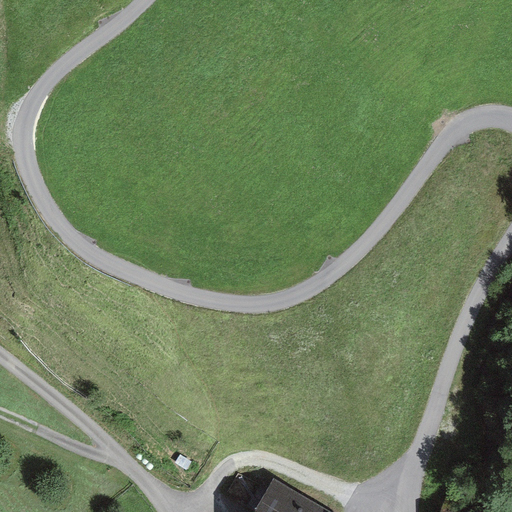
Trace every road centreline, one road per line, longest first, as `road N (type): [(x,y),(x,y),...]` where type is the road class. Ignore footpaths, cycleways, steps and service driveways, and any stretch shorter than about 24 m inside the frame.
road 1 (unclassified): [(511,119),(486,115),(458,126),(370,237),(303,291),(252,304),(165,287),(103,260),(64,230),(37,188),(24,144),(26,117),(46,82),(146,0)]
road 2 (unclassified): [(410,511),(418,458),(462,330),(511,239)]
road 3 (track): [(198,511),(222,475),(264,460),(411,498)]
road 4 (track): [(168,511),(130,460),(0,350)]
road 5 (track): [(0,408),(130,460)]
